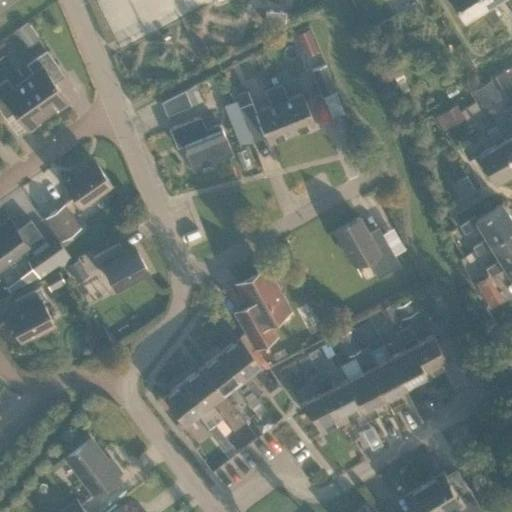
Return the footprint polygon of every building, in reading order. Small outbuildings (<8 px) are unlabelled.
[(499,16),(490,1),(486,3),(484,0),(452,0),(463,17),(482,6),(491,21),(499,16)] [(265,8),(264,21),(285,22),(286,9),(265,8)] [(35,20),(23,24),(30,42),(42,38),(35,20)] [(317,49),(309,27),(296,32),(305,54),(317,49)] [(33,71),(23,78),(46,111),(56,105),(57,107),(68,100),(54,80),(63,73),(46,48),(26,62),(33,71)] [(336,88),(326,61),(310,67),(321,94),(336,88)] [(396,79),(404,75),(400,67),(392,71),(396,79)] [(46,111),(23,78),(12,85),(6,76),(0,80),(0,108),(4,115),(14,108),(28,128),(38,120),(37,118),(46,111)] [(490,79),(473,89),(481,102),(498,92),(490,79)] [(281,80),(272,84),(291,130),(314,121),(302,90),(286,96),(284,91),(285,90),(281,80)] [(291,130),(272,84),(264,87),(268,97),(271,103),(255,109),(251,99),(239,104),(250,131),(262,126),(268,140),(291,130)] [(166,111),(190,102),(184,86),(161,98),(166,111)] [(463,115),(456,102),(435,115),(442,127),(463,115)] [(511,122),(511,131),(503,137),(500,139),(511,158),(511,112),(508,115),(511,122)] [(192,168),(233,152),(220,120),(205,126),(200,113),(169,126),(176,145),(184,141),(187,148),(185,149),(192,168)] [(494,179),(511,168),(511,158),(500,139),(503,137),(494,123),(486,128),(495,142),(478,152),(494,179)] [(241,144),(252,140),(247,127),(236,132),(241,144)] [(81,202),(111,181),(95,159),(65,181),(81,202)] [(453,179),(462,195),(475,188),(465,172),(453,179)] [(478,222),(486,235),(488,239),(511,223),(511,217),(501,200),(476,216),(474,213),(459,222),(464,230),(478,222)] [(45,215),(61,238),(80,224),(64,202),(45,215)] [(377,275),(400,262),(382,231),(371,237),(358,214),(335,228),(355,262),(366,256),(377,275)] [(0,265),(29,245),(31,248),(45,238),(30,217),(17,227),(8,216),(0,221),(0,265)] [(511,253),(511,223),(488,239),(486,235),(472,244),(477,252),(491,243),(499,257),(501,260),(511,253)] [(71,257),(57,236),(28,257),(39,273),(58,260),(61,264),(71,257)] [(115,286),(148,268),(135,245),(124,251),(118,240),(92,254),(98,266),(103,263),(115,286)] [(511,253),(501,260),(499,257),(485,265),(490,273),(504,265),(511,277),(511,253)] [(78,257),(67,263),(76,280),(87,274),(78,257)] [(65,279),(58,268),(44,276),(50,287),(65,279)] [(250,276),(238,283),(248,299),(256,313),(243,320),(256,342),(274,332),(267,319),(288,308),(267,269),(253,277),(250,276)] [(490,305),(502,298),(488,273),(475,280),(490,305)] [(21,338),(53,321),(41,298),(45,295),(39,284),(13,298),(19,309),(8,315),(21,338)] [(395,306),(401,317),(417,309),(411,298),(395,306)] [(380,307),(388,321),(398,316),(390,301),(380,307)] [(409,321),(402,325),(426,372),(448,361),(433,331),(418,339),(415,333),(409,321)] [(405,384),(426,372),(402,325),(395,329),(401,341),(401,340),(404,346),(390,354),(405,384)] [(350,328),(340,333),(350,352),(352,351),(359,348),(359,347),(358,345),(350,328)] [(240,334),(220,349),(253,391),(259,386),(251,376),(247,371),(260,360),(240,334)] [(367,344),(359,347),(368,365),(384,395),(405,384),(390,354),(375,362),(372,356),(373,355),(367,344)] [(358,418),(367,414),(347,376),(333,384),(330,378),(330,377),(325,367),(327,366),(317,346),(307,351),(317,370),(341,417),(354,410),(358,418)] [(372,401),(384,395),(368,365),(359,347),(359,348),(352,351),(358,363),(359,363),(362,368),(347,376),(367,414),(375,409),(371,401),(372,401)] [(220,349),(201,364),(222,390),(235,380),(239,385),(238,386),(246,396),(253,391),(220,349)] [(201,364),(182,378),(215,420),(221,416),(222,415),(214,405),(213,406),(209,401),(209,400),(222,390),(201,364)] [(317,370),(310,373),(316,385),(319,391),(304,399),(320,428),(341,417),(317,370)] [(281,386),(275,377),(265,385),(272,393),(281,386)] [(182,378),(163,393),(169,401),(183,420),(197,409),(201,415),(200,415),(208,426),(209,425),(215,420),(182,378)] [(246,396),(245,397),(257,413),(265,407),(253,391),(246,396)] [(230,428),(221,416),(215,420),(224,433),(230,428)] [(208,426),(207,427),(223,448),(231,442),(224,433),(215,420),(209,425),(208,426)] [(106,457),(90,435),(51,464),(54,468),(68,458),(92,490),(120,469),(109,455),(106,457)] [(426,480),(445,511),(450,511),(457,508),(459,511),(475,511),(483,507),(470,486),(460,492),(445,468),(426,480)] [(473,478),(486,505),(499,499),(486,471),(473,478)] [(445,511),(426,480),(406,493),(416,510),(412,511),(445,511)] [(53,511),(88,511),(76,495),(53,511)] [(371,511),(365,503),(353,511),(371,511)]
